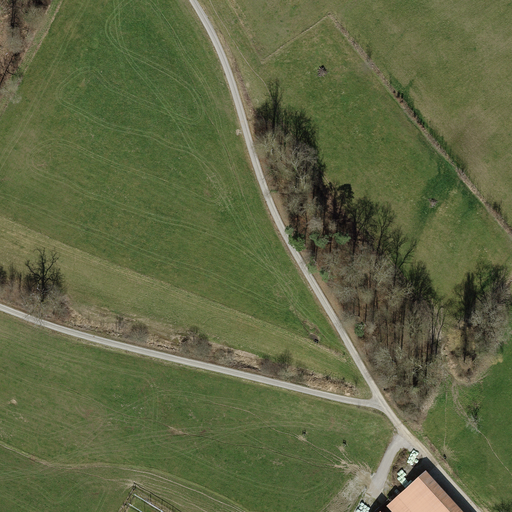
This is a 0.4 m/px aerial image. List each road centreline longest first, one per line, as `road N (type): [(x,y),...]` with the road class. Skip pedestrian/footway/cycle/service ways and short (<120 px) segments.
road 1 (track): [(0,305),(94,339),(385,405),(279,225),(224,61),(192,0)]
road 2 (residential): [(385,405),(478,511)]
